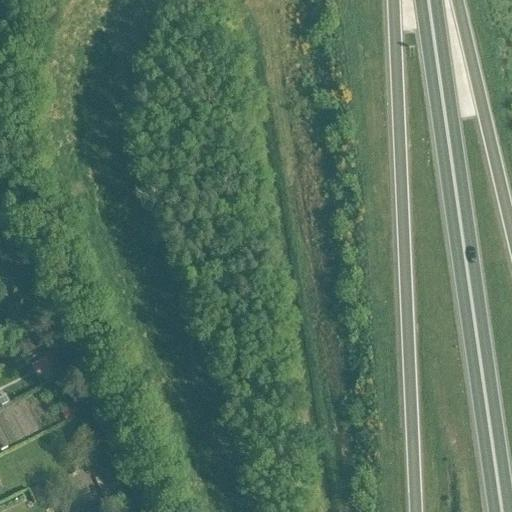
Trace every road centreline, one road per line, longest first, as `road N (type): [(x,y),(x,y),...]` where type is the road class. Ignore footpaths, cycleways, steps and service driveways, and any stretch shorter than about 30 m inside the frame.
road 1 (trunk): [(501,511),(428,0)]
road 2 (trunk): [(396,0),(414,511)]
road 3 (trunk): [(511,265),(445,0)]
